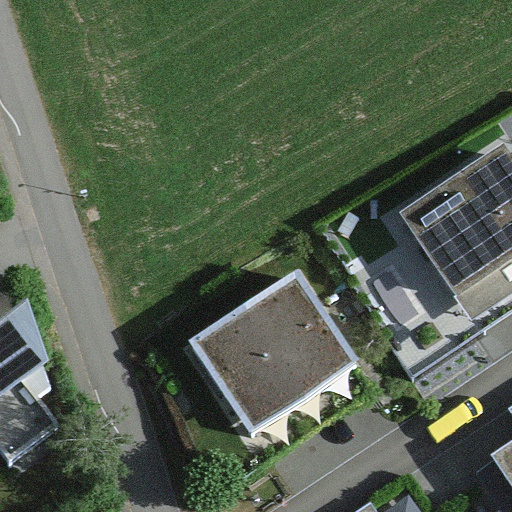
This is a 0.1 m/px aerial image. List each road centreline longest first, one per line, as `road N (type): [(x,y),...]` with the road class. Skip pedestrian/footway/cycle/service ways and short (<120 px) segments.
road 1 (residential): [(62,238),(152,511)]
road 2 (residential): [(320,511),(511,386)]
road 3 (residential): [(0,46),(62,238)]
